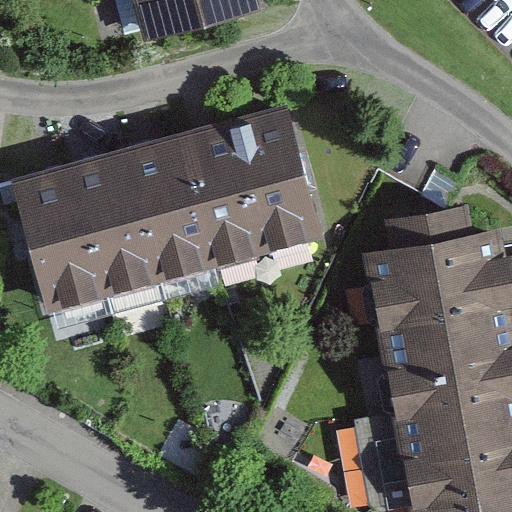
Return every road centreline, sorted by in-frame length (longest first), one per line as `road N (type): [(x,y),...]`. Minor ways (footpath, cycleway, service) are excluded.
road 1 (residential): [(0,109),(125,106),(275,68)]
road 2 (residential): [(511,145),(477,116),(330,37)]
road 3 (residential): [(155,511),(0,426)]
